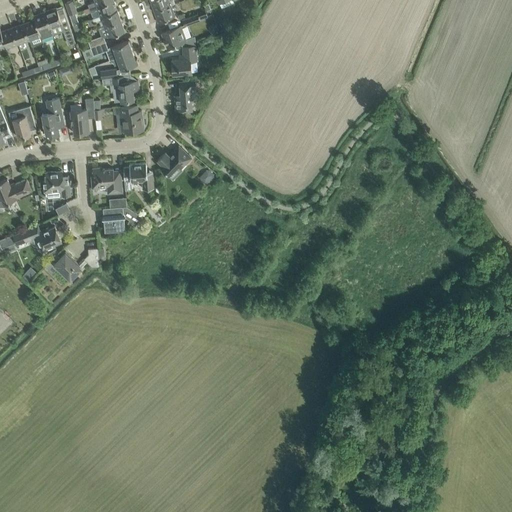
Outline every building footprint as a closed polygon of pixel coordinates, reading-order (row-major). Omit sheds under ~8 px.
[(66,3),(69,12),(70,15),(77,12),(73,0),(66,3)] [(111,0),(89,8),(93,18),(117,9),(114,0),(111,0)] [(150,0),(154,10),(171,4),(175,3),(173,0),(150,0)] [(171,4),(154,10),(158,22),(175,16),(171,4)] [(56,7),(45,12),(53,35),(64,31),(69,44),(75,42),(64,12),(59,14),(56,7)] [(99,20),(101,27),(121,19),(117,9),(93,18),(94,22),(99,20)] [(33,16),(34,20),(35,19),(41,36),(42,39),(53,35),(45,12),(33,16)] [(73,25),(79,23),(75,13),(70,15),(73,25)] [(183,19),(185,26),(200,20),(197,14),(183,19)] [(34,20),(24,23),(32,46),(43,42),(42,39),(41,36),(35,19),(34,20)] [(88,41),(91,48),(106,42),(104,37),(108,36),(125,30),(121,19),(101,27),(99,28),(101,36),(88,41)] [(24,23),(12,28),(18,45),(20,50),(32,46),(24,23)] [(73,25),(77,35),(83,33),(79,23),(73,25)] [(231,29),(232,34),(242,30),(240,25),(231,29)] [(162,33),(167,47),(186,40),(181,26),(162,33)] [(12,28),(1,32),(7,49),(18,45),(12,28)] [(117,57),(117,58),(133,52),(128,40),(113,46),(108,48),(106,42),(91,48),(93,55),(106,50),(110,60),(112,59),(117,57)] [(182,46),(183,58),(171,59),(173,74),(192,73),(191,58),(197,58),(196,45),(182,46)] [(133,52),(117,58),(117,57),(112,59),(115,66),(119,64),(121,69),(139,63),(137,58),(135,59),(133,52)] [(50,62),(48,63),(50,67),(63,62),(62,58),(50,62)] [(101,78),(102,78),(118,76),(116,68),(100,70),(101,78)] [(134,99),(133,91),(139,90),(138,80),(132,81),(131,75),(118,76),(102,78),(103,84),(110,84),(111,92),(113,91),(115,102),(134,99)] [(195,80),(179,81),(181,95),(175,95),(176,101),(175,102),(176,110),(192,108),(191,91),(196,91),(195,80)] [(95,117),(94,109),(93,97),(85,98),(86,108),(70,110),(72,125),(73,125),(74,133),(89,132),(88,118),(95,117)] [(65,125),(59,98),(46,100),(48,112),(42,114),(43,122),(42,123),(43,126),(44,125),(46,134),(50,133),(50,135),(60,133),(58,126),(65,125)] [(121,131),(124,131),(124,132),(128,131),(128,133),(132,133),(132,131),(144,129),(142,110),(138,111),(137,104),(121,106),(123,121),(120,121),(118,123),(119,130),(121,131)] [(12,136),(10,131),(0,106),(0,142),(5,141),(4,139),(12,136)] [(13,119),(16,128),(19,138),(31,134),(28,123),(34,121),(32,112),(30,106),(17,109),(19,117),(13,119)] [(161,163),(159,165),(169,174),(177,166),(180,169),(191,157),(179,145),(169,156),(165,152),(158,160),(161,163)] [(129,167),(123,168),(125,190),(132,190),(131,182),(142,181),(143,189),(154,188),(153,177),(147,177),(146,163),(129,164),(129,167)] [(121,169),(113,170),(113,168),(102,169),(102,167),(93,168),(93,175),(91,176),(92,188),(107,187),(108,193),(123,192),(121,179),(121,169)] [(46,180),(44,180),(45,191),(62,190),(63,195),(70,195),(69,176),(62,176),(62,173),(56,174),(56,171),(45,172),(46,180)] [(16,196),(31,190),(27,179),(10,186),(7,179),(0,182),(0,204),(0,206),(17,199),(16,196)] [(56,208),(59,215),(69,209),(66,203),(57,207),(56,208)] [(104,218),(105,230),(125,228),(124,217),(125,216),(126,218),(137,225),(142,216),(126,206),(109,207),(110,208),(112,208),(113,217),(102,218),(104,218)] [(26,230),(13,236),(17,245),(30,239),(36,237),(42,252),(46,251),(55,247),(54,245),(62,241),(55,226),(44,231),(43,229),(40,230),(38,225),(26,230)] [(52,257),(44,265),(56,275),(61,270),(71,279),(82,268),(82,267),(87,262),(92,266),(99,266),(97,247),(88,248),(89,254),(84,259),(85,259),(79,265),(65,252),(56,261),(52,257)]
